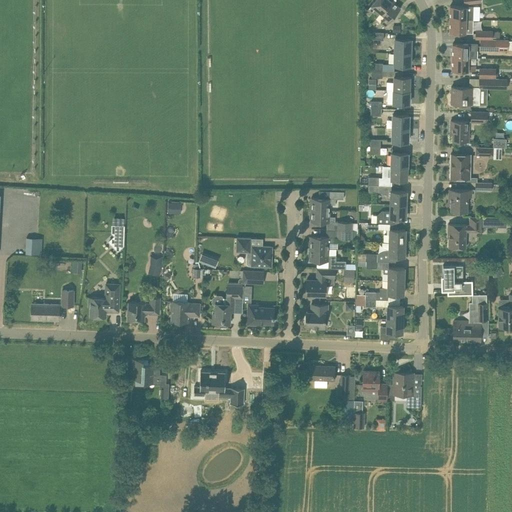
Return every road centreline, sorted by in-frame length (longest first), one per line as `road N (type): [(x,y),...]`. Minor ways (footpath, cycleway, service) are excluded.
road 1 (residential): [(424,343),(433,30),(419,0)]
road 2 (residential): [(288,337),(0,329)]
road 3 (residential): [(288,337),(290,197)]
road 4 (residential): [(424,343),(288,337)]
